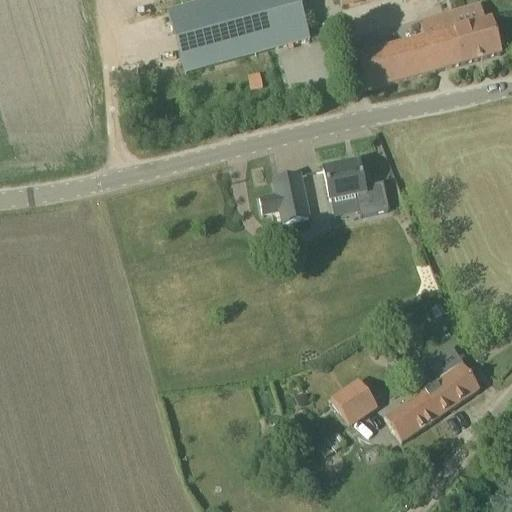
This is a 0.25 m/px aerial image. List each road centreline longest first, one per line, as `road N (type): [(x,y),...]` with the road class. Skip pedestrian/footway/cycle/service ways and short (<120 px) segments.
road 1 (tertiary): [(0,198),(511,89)]
road 2 (unclassified): [(409,511),(511,391)]
